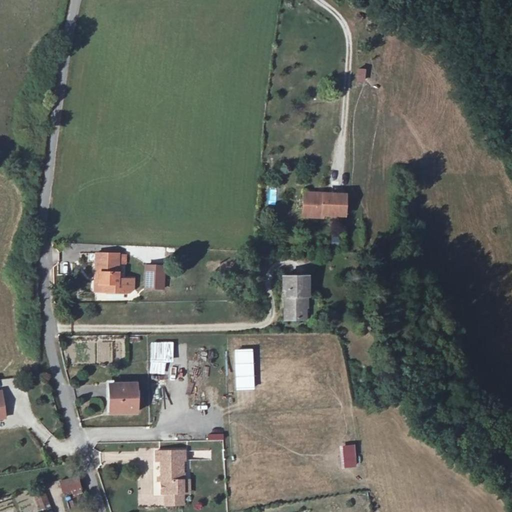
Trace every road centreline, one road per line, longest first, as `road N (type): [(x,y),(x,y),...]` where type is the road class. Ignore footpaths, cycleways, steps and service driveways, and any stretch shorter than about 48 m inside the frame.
road 1 (unclassified): [(101,511),(50,327),(43,236),(76,0)]
road 2 (track): [(384,0),(475,35),(511,121)]
road 3 (track): [(319,0),(343,26),(348,62),(337,175)]
